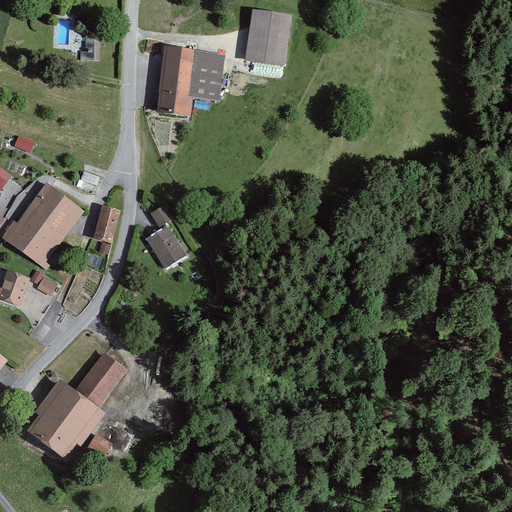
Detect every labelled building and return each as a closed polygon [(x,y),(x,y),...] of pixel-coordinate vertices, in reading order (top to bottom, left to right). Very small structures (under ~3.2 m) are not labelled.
[(292,14),(252,9),(245,59),(285,64),(292,14)] [(81,59),(100,60),(101,37),(87,37),(86,50),(82,50),(81,59)] [(226,54),(164,47),(156,113),(189,117),(192,96),(221,100),(226,54)] [(20,134),(15,146),(31,153),(36,141),(20,134)] [(0,164),(0,191),(13,175),(0,164)] [(18,221),(13,218),(0,238),(47,269),(87,209),(45,181),(18,221)] [(160,227),(174,219),(165,204),(151,212),(160,227)] [(120,210),(103,205),(93,238),(111,243),(120,210)] [(169,224),(145,239),(164,269),(188,254),(169,224)] [(36,270),(32,279),(40,283),(38,288),(53,295),(60,281),(36,270)] [(1,286),(0,285),(0,298),(19,306),(29,279),(7,271),(1,286)] [(76,388),(60,376),(21,430),(67,463),(104,411),(98,406),(126,368),(103,351),(76,388)] [(113,442),(95,433),(86,450),(104,460),(113,442)]
